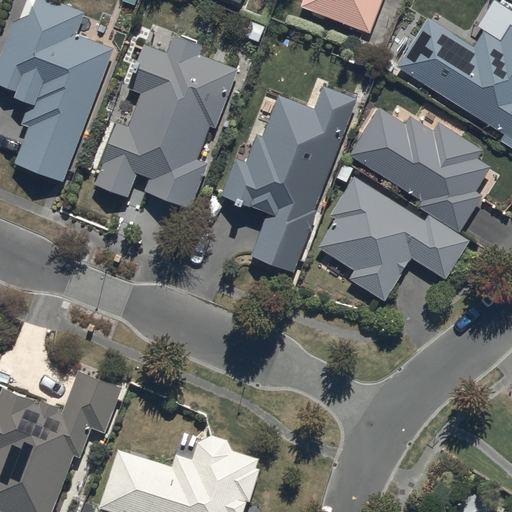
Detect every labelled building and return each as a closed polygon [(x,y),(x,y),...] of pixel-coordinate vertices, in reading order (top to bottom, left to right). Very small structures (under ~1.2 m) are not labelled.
[(16,25),(0,64),(0,87),(19,96),(17,102),(30,107),(23,126),(33,130),(18,167),(63,185),(114,54),(77,39),(86,15),(47,0),(39,0),(30,23),(16,25)] [(304,0),(302,8),(370,35),(383,0),(304,0)] [(429,21),(397,70),(503,135),(500,141),(511,148),(511,28),(510,28),(500,44),(483,34),(473,49),(429,21)] [(122,84),(129,86),(128,90),(142,96),(129,129),(119,125),(96,187),(128,200),(138,176),(188,196),(239,73),(200,57),(203,49),(175,37),(167,56),(145,47),(140,61),(129,57),(126,64),(129,65),(122,84)] [(253,127),(266,133),(237,208),(266,219),(249,260),(294,277),(318,214),(314,213),(357,102),(323,89),(314,111),(280,98),(267,93),(253,127)] [(379,110),(348,158),(423,203),(419,208),(461,235),(483,200),(475,195),(491,170),(477,162),(482,154),(439,127),(434,135),(409,119),(405,126),(379,110)] [(335,222),(317,250),(355,273),(349,281),(385,303),(412,261),(446,282),(469,244),(428,218),(424,224),(354,180),(330,219),(335,222)] [(0,511),(53,511),(75,458),(82,461),(94,430),(107,435),(125,389),(80,372),(62,417),(59,416),(62,409),(44,402),(41,408),(37,407),(38,402),(4,389),(0,399),(0,511)] [(119,451),(101,510),(105,511),(244,511),(247,504),(249,505),(260,472),(256,471),(259,463),(233,454),(228,443),(213,439),(197,445),(191,462),(176,457),(172,468),(119,451)]
